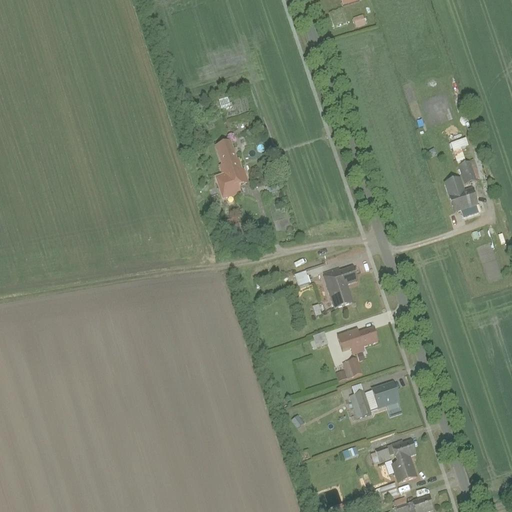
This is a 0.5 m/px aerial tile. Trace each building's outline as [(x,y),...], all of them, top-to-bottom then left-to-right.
[(363,15),(354,18),(358,28),(367,25),(363,15)] [(470,147),(467,139),(452,144),(459,167),(469,163),(464,149),(470,147)] [(215,177),(223,200),(243,193),(240,186),(249,182),(243,163),(240,164),(232,141),(217,146),(223,164),(219,166),(222,175),(215,177)] [(469,163),(459,167),(465,185),(477,181),(471,163),(469,163)] [(460,179),(445,184),(455,213),(478,205),(473,190),(465,193),(460,179)] [(491,187),(483,190),(488,205),(496,203),(491,187)] [(352,268),(325,278),(337,311),(355,304),(349,286),(358,283),(352,268)] [(307,272),(295,276),(299,287),(311,283),(307,272)] [(320,305),(314,306),(316,317),(322,315),(320,305)] [(358,330),(339,336),(345,352),(351,349),(354,355),(366,351),(365,348),(379,344),(374,328),(360,333),(358,330)] [(315,335),(317,347),(328,345),(326,333),(315,335)] [(358,359),(344,364),(347,371),(350,379),(363,375),(358,359)] [(347,371),(338,374),(341,383),(350,379),(347,371)] [(394,384),(374,391),(381,410),(401,403),(394,384)] [(364,392),(351,397),(358,419),(372,414),(364,392)] [(300,417),(294,421),(302,432),(308,428),(300,417)] [(375,446),(377,452),(388,448),(386,442),(375,446)] [(416,456),(412,443),(394,449),(398,462),(412,457),(416,456)] [(388,448),(377,452),(380,461),(391,457),(388,448)] [(344,452),(345,459),(358,457),(357,450),(344,452)] [(393,464),(400,484),(419,477),(412,457),(398,462),(393,464)] [(396,484),(380,489),(384,501),(400,496),(396,484)] [(434,511),(429,497),(413,503),(416,511),(434,511)] [(406,498),(395,503),(398,511),(406,511),(410,511),(406,498)]
